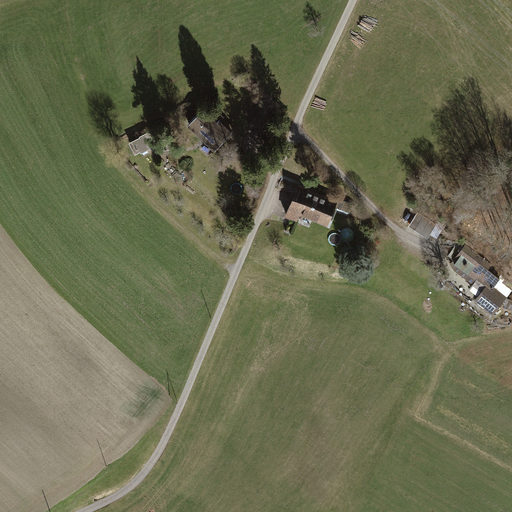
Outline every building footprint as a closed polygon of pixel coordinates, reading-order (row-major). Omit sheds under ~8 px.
[(188,124),(213,148),(230,130),(219,120),(217,122),(202,109),(188,124)] [(261,112),(248,127),(262,138),(275,124),(261,112)] [(146,135),(129,142),(135,155),(152,147),(146,135)] [(338,202),(298,185),(286,214),(296,218),(298,212),(326,224),(334,204),(349,211),(352,204),(339,199),(338,202)] [(419,212),(410,225),(427,236),(436,224),(419,212)] [(465,246),(450,265),(474,283),(470,288),(479,296),(476,299),(493,313),(506,297),(492,286),(498,278),(485,268),(488,264),(465,246)]
